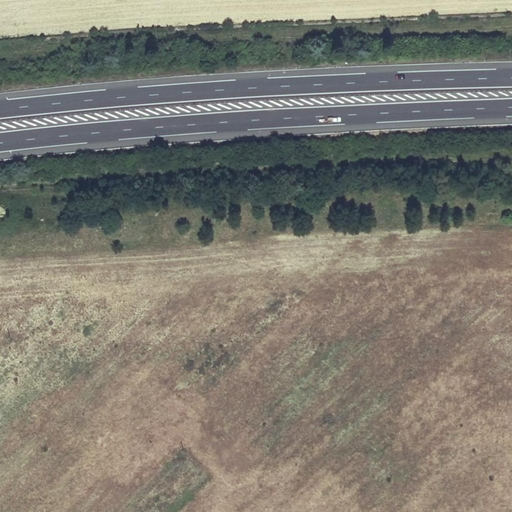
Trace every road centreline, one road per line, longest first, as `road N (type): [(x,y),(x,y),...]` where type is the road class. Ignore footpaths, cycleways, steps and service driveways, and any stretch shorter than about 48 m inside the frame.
road 1 (motorway): [(0,143),(511,107)]
road 2 (motorway): [(511,78),(218,89),(0,110)]
